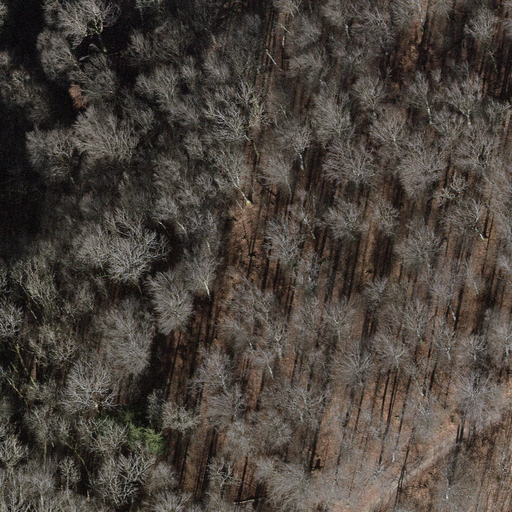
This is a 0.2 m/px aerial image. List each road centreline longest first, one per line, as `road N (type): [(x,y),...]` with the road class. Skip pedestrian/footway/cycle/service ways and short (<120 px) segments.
road 1 (track): [(511,23),(410,105),(400,125),(416,139),(511,91)]
road 2 (track): [(382,511),(439,456),(511,409)]
